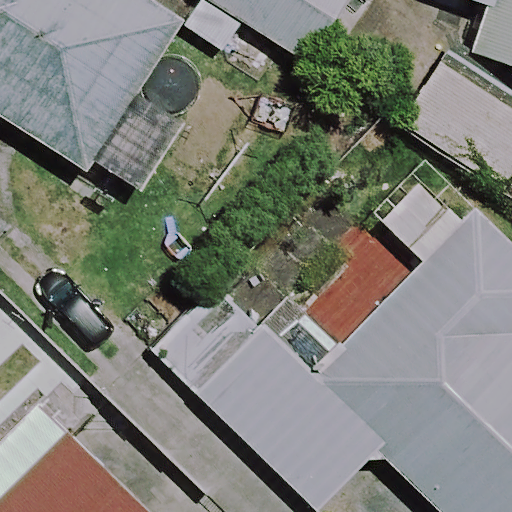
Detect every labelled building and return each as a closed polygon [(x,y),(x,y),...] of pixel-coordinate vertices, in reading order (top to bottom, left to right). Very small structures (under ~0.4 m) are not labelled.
[(173,29),(128,0),(0,0),(0,126),(78,177),(173,29)] [(374,0),(227,0),(218,16),(323,82),(374,0)] [(511,0),(491,0),(470,60),(511,74),(511,0)] [(511,511),(511,260),(466,216),(330,357),(275,304),(186,395),(307,511),(314,511),(368,457),(424,511),(511,511)] [(163,511),(46,395),(0,440),(0,511),(163,511)]
